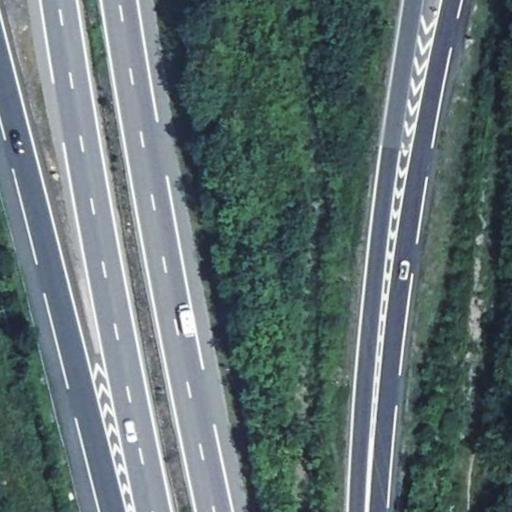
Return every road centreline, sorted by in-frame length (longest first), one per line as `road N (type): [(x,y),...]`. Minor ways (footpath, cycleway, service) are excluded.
road 1 (motorway): [(56,0),(153,511)]
road 2 (motorway): [(213,511),(118,0)]
road 3 (motorway): [(369,511),(397,284),(454,0)]
road 4 (motorway): [(353,511),(372,252),(411,0)]
road 5 (motorway): [(0,72),(113,511)]
